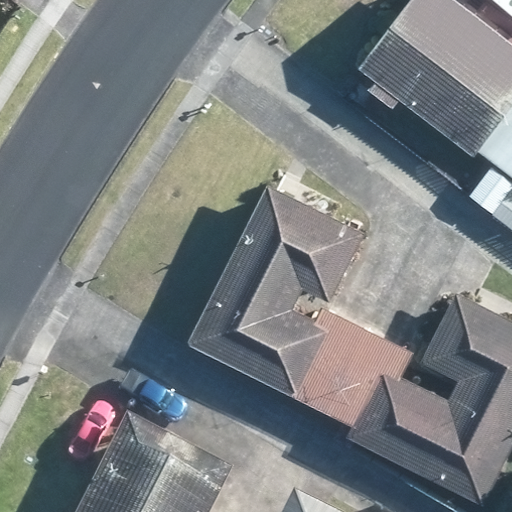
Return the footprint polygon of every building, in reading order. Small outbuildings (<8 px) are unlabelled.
[(511,169),(511,33),(468,0),(397,0),(356,56),(375,71),(368,80),(392,98),(399,89),(473,146),(476,143),(511,169)] [(470,188),(511,220),(511,172),(493,158),(470,188)] [(336,208),(282,182),(267,173),(187,333),(327,402),(367,320),(304,287),(297,301),(292,298),(302,279),(330,292),(366,222),(336,208)] [(511,432),(511,309),(478,292),(457,281),(452,290),(421,352),(459,370),(449,389),(400,365),(411,341),(367,320),(327,402),(344,411),(333,433),(350,441),(355,430),(481,495),(511,432)] [(202,511),(220,478),(224,471),(156,437),(130,423),(118,417),(69,511),(202,511)] [(323,511),(322,511),(287,493),(277,511),(323,511)]
